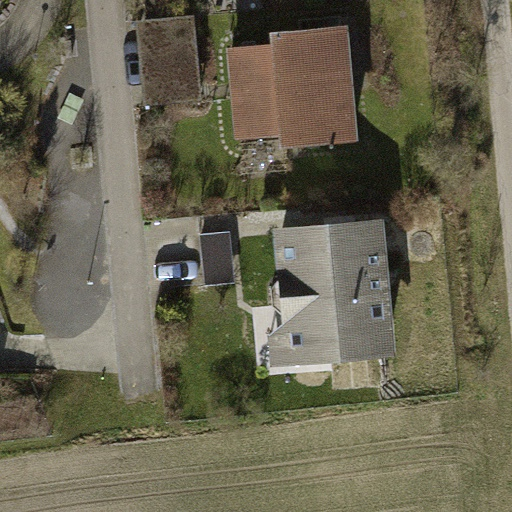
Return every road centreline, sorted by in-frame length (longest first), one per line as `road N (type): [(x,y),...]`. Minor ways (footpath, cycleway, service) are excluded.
road 1 (residential): [(104,0),(139,380)]
road 2 (unclassified): [(496,0),(511,169)]
